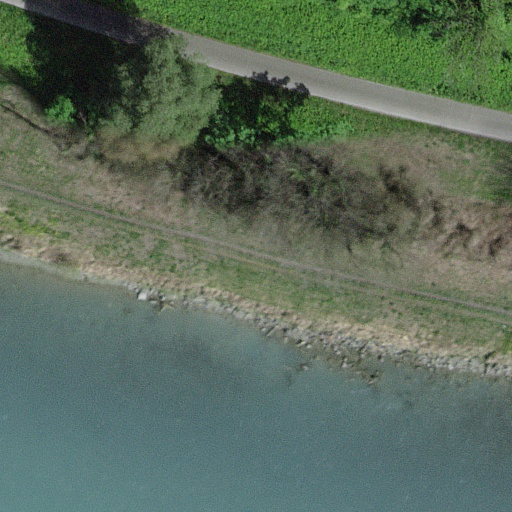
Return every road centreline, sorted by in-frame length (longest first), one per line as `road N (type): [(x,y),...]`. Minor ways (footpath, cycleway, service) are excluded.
road 1 (track): [(0,186),(511,311)]
road 2 (track): [(65,0),(315,80),(511,121)]
